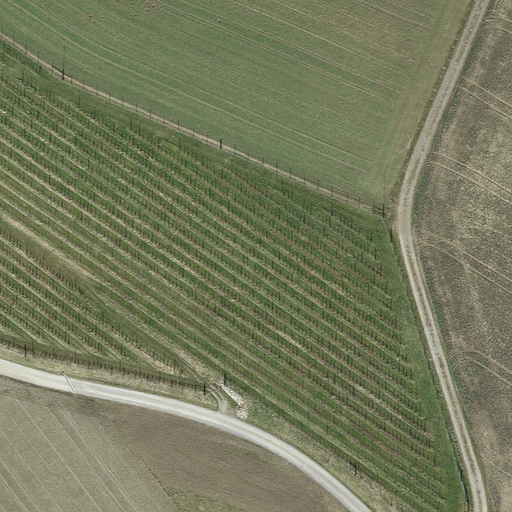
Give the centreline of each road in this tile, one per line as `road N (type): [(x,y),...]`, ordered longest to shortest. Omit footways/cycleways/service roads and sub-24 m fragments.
road 1 (track): [(486,511),(405,231),(417,173),(485,0)]
road 2 (track): [(0,369),(244,425),(288,449),(362,511)]
